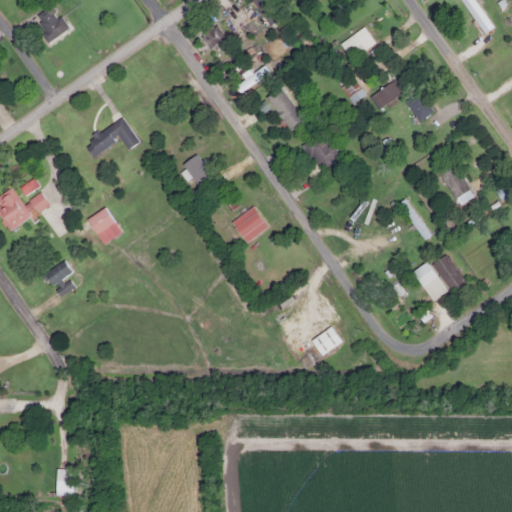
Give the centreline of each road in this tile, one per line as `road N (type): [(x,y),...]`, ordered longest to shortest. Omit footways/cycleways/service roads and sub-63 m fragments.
road 1 (residential): [(415,351),(386,334),(151,0)]
road 2 (residential): [(0,135),(196,0)]
road 3 (residential): [(511,138),(414,0)]
road 4 (residential): [(62,393),(60,358),(0,264)]
